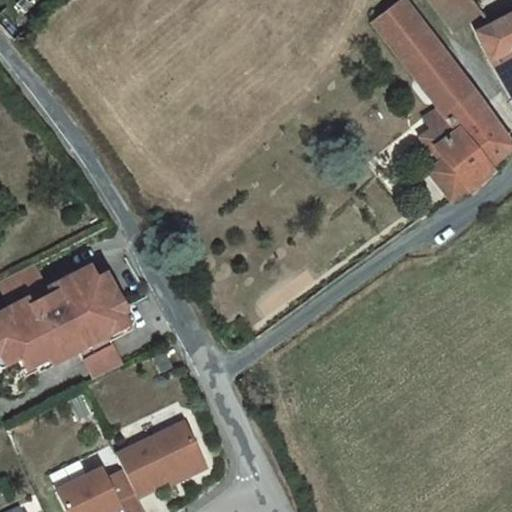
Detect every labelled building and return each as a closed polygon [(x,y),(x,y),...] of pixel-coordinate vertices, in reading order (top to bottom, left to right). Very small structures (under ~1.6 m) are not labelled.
[(32,24),(11,0),(1,0),(0,1),(0,26),(14,41),(32,24)] [(434,146),(470,194),(492,177),(488,171),(511,147),(405,0),(402,0),(372,23),(432,105),(419,115),(428,128),(417,136),(427,150),(434,146)] [(510,106),(511,107),(511,16),(492,28),(484,18),(472,26),(510,106)] [(113,339),(132,328),(136,318),(129,306),(127,307),(121,296),(117,287),(115,289),(100,261),(49,288),(35,263),(0,282),(0,285),(11,307),(0,313),(0,352),(1,352),(8,365),(20,358),(29,376),(80,349),(83,355),(113,339)] [(113,339),(83,355),(95,378),(125,362),(113,339)] [(166,345),(155,351),(164,368),(175,362),(166,345)] [(126,466),(138,490),(172,473),(169,466),(201,450),(184,418),(118,451),(126,466)] [(172,473),(174,477),(206,461),(201,450),(169,466),(172,473)] [(59,488),(71,511),(107,511),(113,509),(114,511),(149,511),(138,490),(126,466),(108,475),(103,465),(59,488)] [(2,511),(27,511),(23,502),(2,511)]
